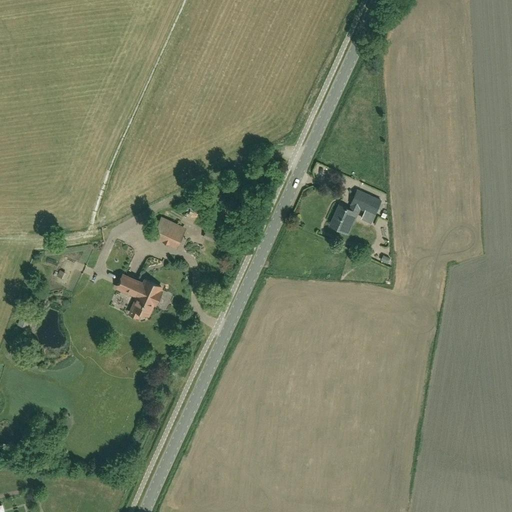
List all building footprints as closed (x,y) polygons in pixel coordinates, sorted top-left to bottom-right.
[(375,215),(381,200),(357,190),(351,204),(352,205),(350,209),(339,205),(330,225),(348,233),(359,208),(375,215)] [(178,247),(186,228),(161,217),(152,236),(178,247)] [(62,270),(59,277),(64,280),(68,273),(62,270)] [(136,318),(139,311),(148,315),(153,303),(156,304),(161,292),(159,291),(161,286),(145,279),(143,284),(124,275),(118,287),(137,296),(129,315),(136,318)] [(30,318),(21,315),(18,324),(27,327),(30,318)]
